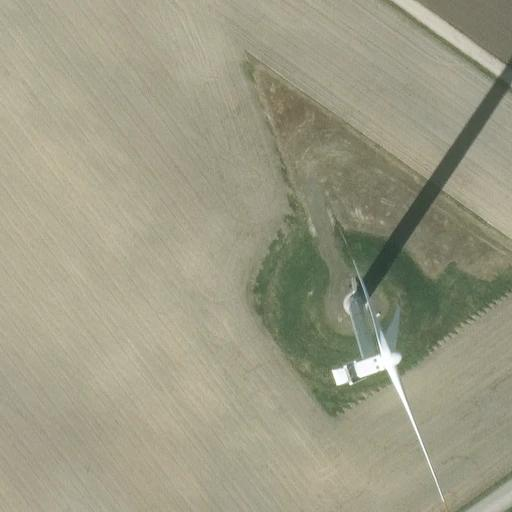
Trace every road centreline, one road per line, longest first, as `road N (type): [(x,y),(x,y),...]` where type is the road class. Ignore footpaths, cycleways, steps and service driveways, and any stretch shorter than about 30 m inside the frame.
road 1 (track): [(511,261),(374,167)]
road 2 (track): [(399,0),(511,80)]
